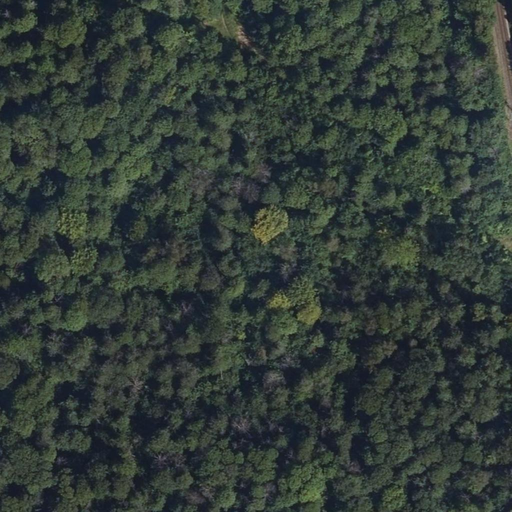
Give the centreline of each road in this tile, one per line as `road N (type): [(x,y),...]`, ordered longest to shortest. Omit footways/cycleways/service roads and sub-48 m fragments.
road 1 (unknown): [(215,0),(365,511)]
road 2 (unknown): [(224,40),(511,249)]
